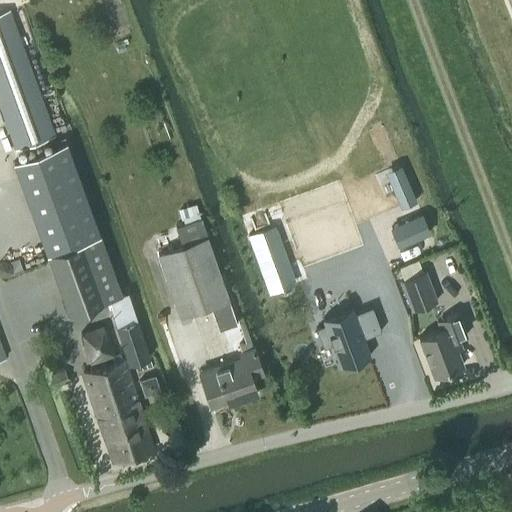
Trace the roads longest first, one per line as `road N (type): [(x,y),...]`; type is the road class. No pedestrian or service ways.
road 1 (unclassified): [(36,506),(511,382)]
road 2 (tertiary): [(320,511),(511,456)]
